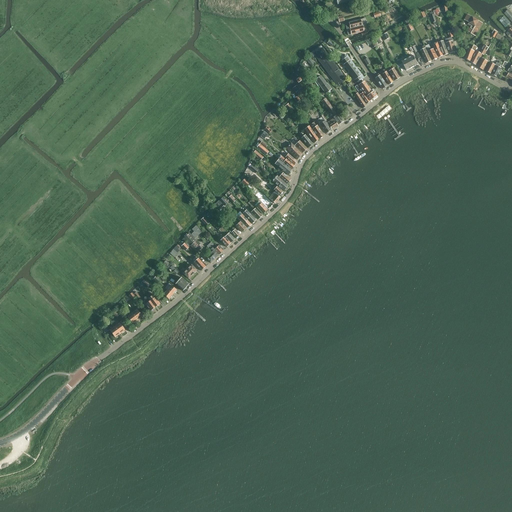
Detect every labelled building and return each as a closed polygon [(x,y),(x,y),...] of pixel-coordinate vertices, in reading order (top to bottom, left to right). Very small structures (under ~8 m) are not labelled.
[(476,36),(483,23),(467,14),(464,20),(469,23),(468,25),(471,27),(468,32),(471,34),(476,36)] [(511,23),(504,17),(500,21),(506,27),(509,25),(510,26),(511,24),(510,23),(511,23)] [(346,24),(347,29),(367,24),(365,19),(346,24)] [(368,29),(367,24),(347,29),(349,36),(359,33),(359,31),(368,29)] [(456,52),(453,41),(455,41),(453,37),(454,37),(452,31),(448,32),(450,38),(446,40),(447,43),(446,43),(450,54),(456,52)] [(449,54),(444,41),(443,40),(439,42),(439,43),(444,56),(449,54)] [(443,56),(438,43),(434,44),(433,45),(439,57),(443,56)] [(438,58),(434,49),(430,51),(429,49),(431,48),(429,45),(425,46),(432,61),(438,58)] [(484,55),(489,48),(485,45),(482,51),(481,51),(480,53),(483,54),(484,55)] [(432,61),(426,48),(425,46),(423,47),(424,49),(421,51),(427,64),(432,61)] [(476,50),(477,47),(474,46),(472,50),(469,49),(465,58),(465,59),(471,62),(476,50)] [(483,54),(480,53),(478,52),(479,49),(477,47),(476,50),(476,51),(471,62),(476,65),(483,54)] [(346,80),(331,60),(323,49),(315,55),(329,73),(330,72),(334,77),(333,78),(338,85),(346,80)] [(419,65),(414,56),(408,59),(411,63),(409,64),(411,68),(419,65)] [(355,68),(350,62),(351,62),(349,60),(349,61),(347,57),(341,61),(357,82),(361,79),(360,79),(361,78),(360,76),(361,76),(356,70),(356,69),(355,68)] [(486,69),(489,62),(483,58),(478,66),(477,67),(484,71),(485,70),(486,69)] [(411,68),(409,64),(411,63),(408,59),(402,62),(403,63),(404,65),(407,71),(411,68)] [(491,74),(496,65),(491,63),(487,70),(486,71),(491,74)] [(501,65),(497,63),(496,65),(491,74),(492,75),(498,77),(502,69),(500,68),(501,65)] [(399,78),(394,68),(393,69),(389,71),(389,72),(395,81),(399,78)] [(393,82),(388,74),(389,74),(386,69),(381,71),(384,76),(389,85),(393,82)] [(387,86),(380,76),(378,74),(374,77),(376,79),(375,79),(382,89),(387,86)] [(331,89),(328,84),(327,85),(321,77),(314,82),(318,87),(319,86),(325,94),(331,89)] [(374,91),(373,90),(371,91),(365,82),(358,86),(363,91),(363,92),(370,101),(375,97),(377,96),(375,93),(374,91)] [(296,93),(302,88),(299,84),(293,89),(296,93)] [(355,87),(354,87),(360,95),(367,104),(370,101),(363,92),(362,92),(357,86),(355,87)] [(362,99),(358,93),(356,94),(354,96),(362,107),(363,108),(367,106),(362,99)] [(332,106),(328,102),(326,98),(322,102),(327,109),(332,106)] [(337,114),(335,110),(332,106),(327,109),(333,117),(337,114)] [(344,122),(340,118),(337,114),(333,117),(339,125),(344,122)] [(317,121),(320,125),(325,121),(322,117),(317,121)] [(338,126),(334,119),(333,120),(333,119),(329,122),(330,122),(328,124),(332,130),(338,126)] [(331,130),(325,121),(320,125),(326,134),(331,130)] [(319,140),(312,130),(310,127),(309,126),(305,130),(311,139),(314,143),(319,140)] [(324,135),(317,126),(312,130),(319,140),(324,136),(324,135)] [(310,141),(305,135),(301,138),(309,147),(309,148),(313,145),(310,141)] [(308,149),(300,141),(294,146),(302,153),(302,154),(306,150),(308,149)] [(302,154),(291,143),(286,148),(292,154),(298,160),(298,159),(302,154)] [(269,152),(260,144),(257,148),(266,155),(269,152)] [(264,158),(258,152),(255,156),(261,161),(264,158)] [(290,156),(288,154),(285,157),(294,165),(295,165),(297,161),(290,156)] [(294,166),(286,159),(286,160),(281,156),(279,159),(292,170),(294,166)] [(289,168),(279,160),(275,164),(284,172),(285,172),(288,169),(289,168)] [(287,176),(283,173),(279,170),(276,174),(279,177),(287,184),(291,180),(287,176)] [(287,184),(278,177),(273,182),(284,191),(287,187),(288,186),(287,184)] [(281,195),(283,192),(275,185),(272,189),(275,192),(274,193),(269,198),(275,204),(280,198),(279,197),(281,195)] [(225,207),(219,201),(218,202),(215,205),(218,208),(221,212),(225,207)] [(268,210),(262,204),(260,202),(256,206),(258,207),(257,208),(263,214),(266,211),(268,210)] [(256,209),(255,209),(251,212),(259,220),(261,217),(262,216),(256,209)] [(251,225),(247,220),(240,212),(236,216),(248,228),(251,225)] [(250,214),(248,212),(245,215),(252,224),(253,224),(255,221),(256,221),(250,214)] [(247,228),(241,222),(236,226),(242,233),(245,230),(247,228)] [(202,232),(196,226),(192,229),(194,232),(198,236),(202,232)] [(235,239),(229,233),(226,236),(224,234),(227,231),(223,227),(219,230),(225,237),(231,243),(232,242),(235,239)] [(240,235),(235,229),(234,228),(230,232),(236,238),(240,235)] [(200,243),(197,240),(197,241),(190,233),(185,237),(183,238),(184,240),(184,241),(186,243),(187,242),(190,246),(191,246),(197,253),(201,249),(201,248),(202,247),(202,246),(201,245),(200,243)] [(231,244),(222,234),(219,237),(221,240),(221,241),(227,247),(231,244)] [(216,251),(212,247),(213,245),(211,243),(210,244),(209,244),(207,246),(212,252),(210,254),(211,254),(215,258),(218,255),(215,252),(215,251),(216,251)] [(223,250),(223,249),(220,245),(217,247),(215,244),(212,247),(219,254),(219,255),(223,251),(222,250),(223,250)] [(215,258),(211,254),(206,258),(210,263),(214,259),(215,258)] [(206,267),(197,257),(192,261),(201,271),(205,268),(206,267)] [(197,270),(191,265),(187,269),(193,275),(196,271),(197,270)] [(179,272),(176,269),(172,266),(171,268),(174,271),(173,272),(176,275),(179,272)] [(193,275),(187,269),(183,274),(189,279),(189,278),(193,275)] [(189,284),(182,278),(179,281),(186,288),(187,287),(189,285),(189,284)] [(186,288),(179,281),(177,283),(175,282),(175,281),(171,279),(170,281),(174,283),(176,284),(183,291),(186,288)] [(150,285),(144,280),(142,284),(147,288),(150,285)] [(177,290),(171,286),(169,284),(165,288),(167,290),(173,295),(174,294),(177,290)] [(173,295),(167,290),(164,295),(169,300),(172,296),(173,295)] [(142,300),(137,292),(134,294),(139,302),(141,301),(142,300)] [(160,304),(155,298),(151,293),(147,296),(147,297),(155,308),(156,307),(158,306),(159,305),(160,305),(160,304)] [(154,309),(155,308),(147,297),(143,300),(146,303),(145,304),(151,311),(152,311),(153,310),(153,309),(154,309)] [(142,317),(137,310),(136,311),(132,313),(138,320),(142,317)] [(138,320),(132,313),(127,317),(133,324),(137,321),(138,320)] [(101,322),(100,323),(98,325),(105,333),(108,331),(101,322)] [(119,323),(118,322),(114,325),(114,326),(120,334),(121,333),(125,330),(119,323)] [(120,334),(114,326),(110,330),(115,337),(119,335),(119,334),(120,334)]
